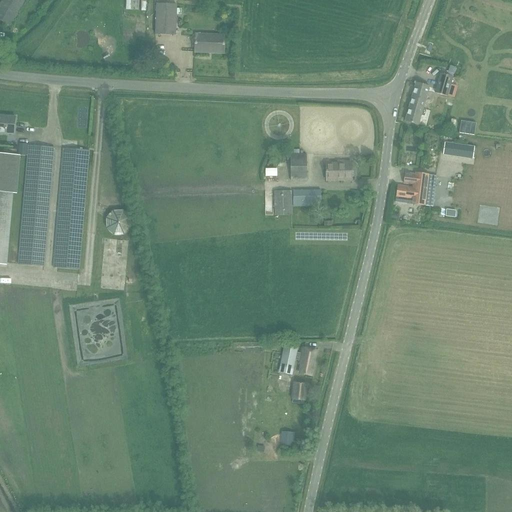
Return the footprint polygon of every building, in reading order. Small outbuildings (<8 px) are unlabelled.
[(25,0),(2,0),(0,5),(0,20),(11,27),(25,0)] [(177,6),(157,5),(156,35),(176,35),(177,6)] [(225,36),(196,35),(195,52),(224,54),(225,36)] [(441,74),(435,94),(448,97),(453,78),(441,74)] [(405,122),(424,127),(428,111),(423,110),(430,87),(416,84),(405,122)] [(15,117),(0,116),(0,133),(14,135),(15,117)] [(474,142),(475,130),(460,129),(459,141),(474,142)] [(446,142),(444,155),(473,159),(475,147),(446,142)] [(54,148),(40,147),(29,146),(18,264),(43,266),(54,148)] [(64,149),(52,267),(77,270),(89,151),(64,149)] [(0,263),(7,264),(14,193),(18,193),(21,157),(0,154),(0,263)] [(307,181),(307,156),(291,156),(291,181),(307,181)] [(326,164),(327,181),(352,180),(352,163),(326,164)] [(288,186),(288,170),(280,170),(280,186),(288,186)] [(425,206),(429,175),(416,173),(416,175),(406,173),(405,184),(417,185),(416,188),(398,186),(397,197),(396,197),(396,203),(425,206)] [(321,191),(305,192),(306,203),(322,203),(321,191)] [(292,216),(292,204),(291,192),(275,192),(275,216),(292,216)] [(306,203),(305,192),(291,192),(292,204),(306,203)] [(108,217),(107,219),(107,221),(106,223),(106,225),(107,227),(108,229),(109,231),(111,233),(113,234),(115,235),(117,235),(119,235),(122,235),(124,234),(126,233),(127,232),(129,230),(130,228),(130,225),(130,223),(130,221),(129,218),(128,216),(127,215),(125,213),(123,212),(121,212),(118,211),(116,212),(114,212),(112,213),(110,215),(108,217)] [(295,357),(301,358),(300,364),(302,365),(300,374),(311,376),(316,351),(303,348),(302,354),(296,353),(297,350),(285,347),(281,366),(293,369),(295,357)] [(295,383),(293,400),(305,401),(306,385),(295,383)]
